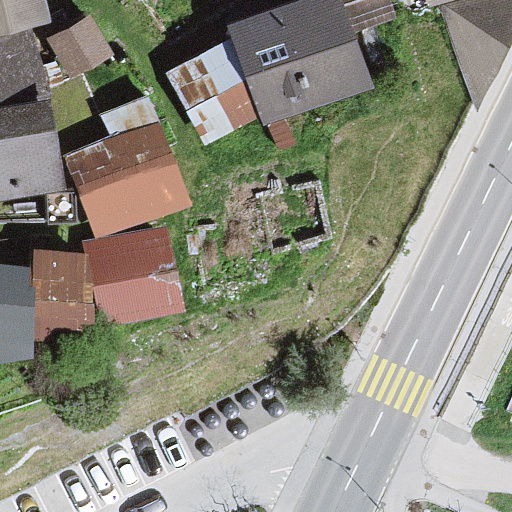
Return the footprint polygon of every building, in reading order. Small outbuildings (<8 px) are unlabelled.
[(0,0),(0,18),(42,9),(36,0),(0,0)] [(302,0),(266,0),(199,25),(230,109),(330,71),(302,0)] [(320,0),(328,17),(370,0),(320,0)] [(395,0),(400,8),(416,0),(395,0)] [(110,53),(92,19),(52,40),(70,74),(110,53)] [(31,36),(0,39),(0,195),(58,185),(31,36)] [(196,42),(144,61),(166,126),(219,108),(196,42)] [(185,196),(159,123),(67,156),(93,229),(185,196)] [(182,311),(168,232),(92,245),(106,324),(182,311)] [(91,328),(91,256),(42,255),(42,328),(91,328)] [(31,270),(0,265),(0,350),(21,353),(31,270)]
